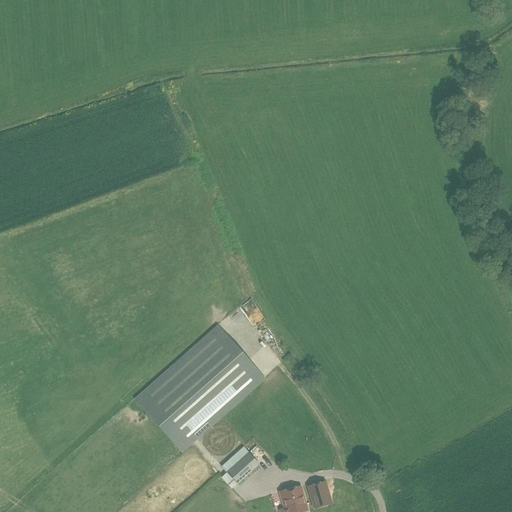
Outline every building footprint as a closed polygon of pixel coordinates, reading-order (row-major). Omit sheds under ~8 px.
[(240,305),(255,326),(266,318),(252,297),(240,305)] [(264,378),(218,326),(135,399),(173,442),(188,429),(196,438),(264,378)] [(239,486),(255,472),(261,467),(248,453),(226,473),(239,486)] [(325,482),(308,487),(314,508),(331,503),(325,482)] [(280,511),(301,511),(307,510),(300,486),(280,492),(284,509),(280,510),(280,511)]
